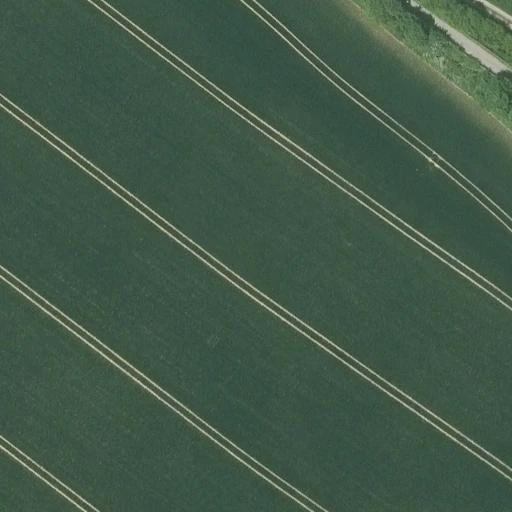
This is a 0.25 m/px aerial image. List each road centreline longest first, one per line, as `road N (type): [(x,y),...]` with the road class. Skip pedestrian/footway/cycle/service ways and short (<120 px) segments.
road 1 (track): [(511,166),(293,0)]
road 2 (track): [(511,120),(311,0)]
